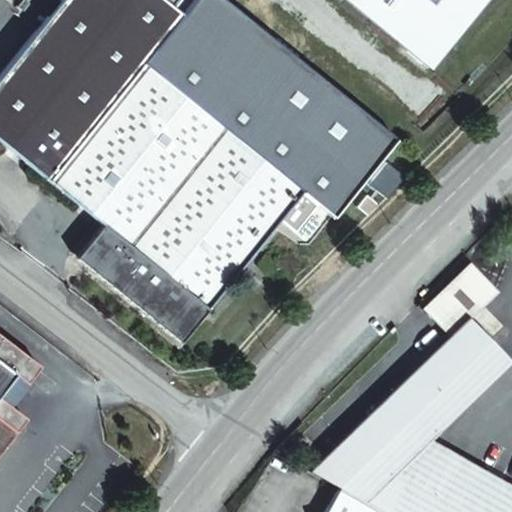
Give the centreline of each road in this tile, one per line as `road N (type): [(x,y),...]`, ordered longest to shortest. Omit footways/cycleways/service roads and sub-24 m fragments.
road 1 (tertiary): [(225,446),(511,138)]
road 2 (unclassified): [(225,446),(0,273)]
road 3 (unknown): [(410,80),(303,0)]
road 4 (unknown): [(13,283),(39,231),(35,209),(0,172)]
